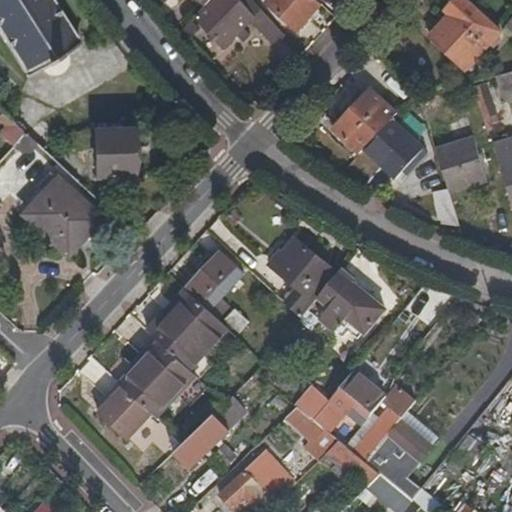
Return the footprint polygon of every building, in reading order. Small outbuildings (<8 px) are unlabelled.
[(0,0),(0,26),(31,77),(80,46),(51,0),(0,0)] [(216,0),(197,20),(226,47),(237,35),(243,41),(249,35),(242,28),(249,20),(275,43),(282,33),(251,0),(216,0)] [(267,0),(297,28),(322,2),(319,0),(267,0)] [(441,27),(430,39),(464,71),(481,53),(496,38),(500,34),(464,0),(457,0),(436,22),(441,27)] [(496,38),(481,53),(486,57),(500,43),(496,38)] [(511,99),(511,73),(492,79),(500,104),(511,99)] [(485,86),(472,91),(486,136),(490,135),(499,133),(485,86)] [(395,114),(370,91),(333,132),(357,155),(362,150),(390,119),(395,114)] [(0,124),(0,131),(12,145),(24,134),(8,117),(0,124)] [(390,119),(362,150),(391,179),(422,149),(390,119)] [(132,124),(95,127),(97,174),(134,172),(132,124)] [(511,211),(511,140),(493,146),(511,211)] [(473,141),(436,154),(446,186),(448,195),(486,183),(473,141)] [(59,179),(25,215),(68,255),(102,218),(59,179)] [(446,219),(456,220),(448,195),(446,186),(432,191),(439,213),(446,219)] [(299,290),(322,262),(292,238),(291,238),(279,254),(284,258),(274,271),(299,290)] [(240,266),(224,252),(191,286),(207,301),(240,266)] [(319,294),(336,273),(322,262),(299,290),(301,292),(313,302),(319,294)] [(319,294),(332,305),(332,304),(352,280),(355,276),(343,265),(336,273),(319,294)] [(384,308),(352,280),(332,304),(342,313),(355,324),(364,332),(384,308)] [(164,343),(191,367),(227,328),(187,288),(174,302),(180,307),(155,335),(164,343)] [(434,331),(456,299),(442,290),(420,322),(434,331)] [(313,302),(301,292),(289,307),(301,318),(313,302)] [(180,307),(174,302),(149,329),(155,335),(180,307)] [(241,332),(250,320),(235,308),(225,320),(241,332)] [(349,330),(355,324),(342,313),(337,319),(349,330)] [(191,367),(164,343),(124,387),(153,413),(156,416),(195,372),(191,367)] [(343,408),(348,412),(354,406),(368,418),(356,432),(345,447),(365,464),(410,409),(418,398),(398,383),(389,394),(358,368),(315,422),(325,430),(343,408)] [(153,413),(124,387),(99,414),(128,441),(153,413)] [(249,407),(236,393),(229,401),(186,443),(175,454),(192,470),(232,430),(234,429),(232,428),(241,419),(239,417),(249,407)] [(297,407),(284,421),(325,455),(328,453),(339,442),(325,430),(315,422),(297,407)] [(348,412),(343,408),(325,430),(339,442),(345,447),(356,432),(344,421),(350,414),(348,412)] [(442,437),(410,409),(365,464),(380,476),(410,501),(421,488),(421,487),(387,459),(391,454),(414,472),(442,437)] [(339,442),(328,453),(368,488),(380,476),(365,464),(345,447),(339,442)] [(260,511),(285,487),(258,460),(218,500),(230,511),(236,511),(245,504),(253,511),(260,511)] [(421,488),(410,501),(419,509),(423,511),(429,511),(438,501),(421,488)] [(58,511),(46,502),(36,511),(58,511)]
